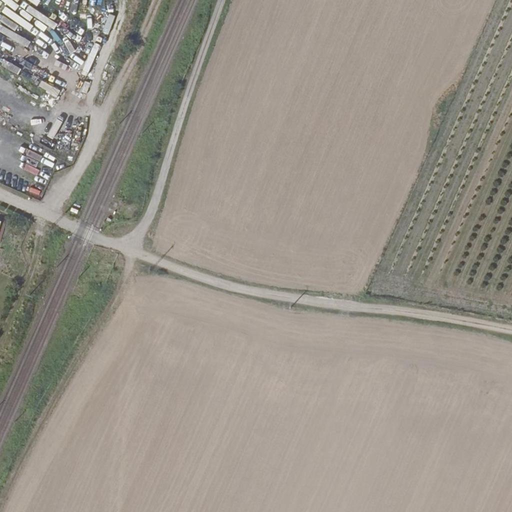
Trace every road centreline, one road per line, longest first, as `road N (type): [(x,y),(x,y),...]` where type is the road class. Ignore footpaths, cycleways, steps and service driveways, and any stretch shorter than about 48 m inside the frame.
road 1 (track): [(132,252),(276,299),(511,329)]
road 2 (track): [(0,508),(72,354),(111,300),(132,252)]
road 3 (track): [(132,252),(221,0)]
road 4 (track): [(154,0),(50,216)]
road 5 (track): [(0,193),(132,252)]
